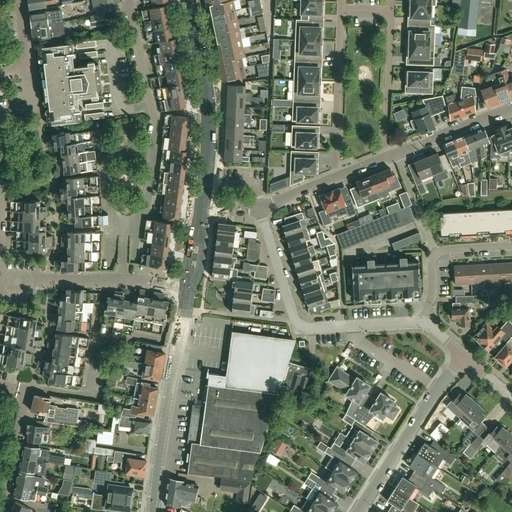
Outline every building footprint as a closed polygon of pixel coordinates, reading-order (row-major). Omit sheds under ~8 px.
[(56,3),(55,0),(28,0),(30,9),(46,6),(45,5),(56,3)] [(236,2),(234,1),(233,1),(233,0),(230,1),(209,5),(209,6),(211,15),(235,10),(236,9),(237,8),(238,6),(238,5),(237,3),(236,2)] [(324,14),(322,14),(322,6),(324,6),(325,1),(302,0),(301,14),(302,14),(302,20),(308,20),(308,21),(324,21),(324,14)] [(460,0),(460,7),(458,27),(475,29),(478,3),(481,4),(490,5),(490,0),(460,0)] [(263,14),(261,5),(255,6),(257,15),(263,14)] [(430,26),(430,25),(431,6),(408,5),(408,9),(410,10),(410,18),(408,17),(407,25),(430,26)] [(165,6),(149,9),(152,21),(168,17),(165,6)] [(237,19),(235,10),(211,15),(213,24),(237,19)] [(30,14),(31,20),(32,27),(48,24),(46,11),(30,14)] [(106,24),(104,13),(90,16),(92,27),(106,24)] [(170,28),(168,20),(168,17),(152,21),(154,32),(170,28)] [(239,29),(238,28),(237,19),(213,24),(215,34),(239,29)] [(321,37),(321,29),(323,29),(324,21),(308,21),(308,20),(302,20),(296,20),(295,40),(323,41),(323,37),(321,37)] [(58,31),(57,22),(52,24),(48,24),(32,27),(33,40),(50,38),(53,37),(53,31),(58,31)] [(60,32),(68,30),(66,23),(58,25),(60,32)] [(434,46),(435,25),(430,25),(430,26),(407,25),(407,32),(410,32),(409,40),(407,40),(407,45),(434,46)] [(244,27),(243,27),(238,28),(239,29),(215,34),(217,43),(241,38),(245,37),(246,37),(244,27)] [(172,39),(170,28),(154,32),(156,43),(159,43),(159,42),(172,40),(172,39)] [(500,42),(511,47),(511,44),(511,33),(502,38),(500,42)] [(219,53),(243,48),(241,38),(217,43),(219,53)] [(178,50),(175,39),(172,39),(172,40),(159,42),(159,43),(162,53),(178,50)] [(320,54),(320,46),(323,46),(323,41),(295,40),(294,60),(322,61),(322,54),(320,54)] [(493,54),(495,40),(486,43),(484,52),(493,54)] [(96,41),(76,43),(76,49),(96,47),(96,41)] [(101,85),(100,74),(98,64),(74,67),(73,58),(74,58),(75,57),(76,57),(76,56),(76,55),(76,54),(75,54),(74,54),(74,53),(73,53),(72,44),(68,44),(62,45),(39,48),(40,58),(44,57),(45,70),(41,71),(43,87),(47,86),(48,94),(44,95),(45,102),(49,101),(50,114),(47,115),(48,125),(71,122),(78,121),(81,121),(80,112),(81,112),(81,111),(82,111),(82,110),(82,109),(82,108),(82,107),(81,107),(80,107),(79,107),(78,98),(102,95),(101,85)] [(434,57),(434,46),(407,45),(406,65),(433,66),(434,57)] [(464,67),(466,47),(454,52),(453,66),(464,67)] [(245,57),(243,48),(219,53),(221,61),(221,62),(242,57),(242,58),(245,57)] [(180,61),(178,50),(162,53),(164,64),(180,61)] [(469,50),(469,59),(477,59),(477,50),(469,50)] [(269,62),(269,55),(261,56),(262,63),(269,62)] [(244,67),(242,58),(242,57),(221,62),(221,61),(218,62),(220,72),(244,67)] [(319,77),(319,69),(322,69),(322,61),(294,60),(294,80),(321,81),(321,77),(319,77)] [(182,72),(180,61),(164,64),(166,75),(182,72)] [(246,77),(244,67),(220,72),(222,82),(246,77)] [(511,97),(511,79),(507,81),(506,79),(509,78),(505,69),(500,71),(511,98),(511,97)] [(511,98),(500,71),(489,75),(493,86),(499,102),(511,98)] [(185,84),(182,72),(166,75),(169,86),(169,87),(181,84),(185,84)] [(433,73),(406,72),(405,93),(432,94),(433,73)] [(499,102),(493,86),(489,75),(484,77),(487,85),(484,86),(485,89),(481,91),(487,107),(487,108),(499,103),(499,102)] [(318,94),(319,86),(321,86),(321,81),(294,80),(293,100),(320,101),(321,94),(318,94)] [(184,95),(181,84),(169,87),(169,86),(165,87),(168,98),(184,95)] [(245,93),(246,86),(228,85),(227,96),(252,97),(252,93),(245,93)] [(462,116),(475,112),(473,98),(476,97),(474,89),(461,87),(460,101),(462,116)] [(462,116),(460,101),(456,102),(453,94),(445,97),(448,104),(450,121),(462,116)] [(186,107),(184,95),(168,98),(170,110),(185,107),(186,107)] [(245,108),(245,101),(252,101),(252,97),(227,96),(227,107),(245,108)] [(413,129),(418,127),(421,133),(421,134),(434,128),(434,127),(429,114),(433,113),(434,115),(446,110),(443,97),(423,101),(426,107),(412,112),(415,119),(410,121),(413,129)] [(320,113),(320,101),(293,100),(292,121),(317,122),(317,113),(320,113)] [(251,119),(251,114),(244,114),(245,108),(227,107),(226,118),(251,119)] [(105,118),(104,112),(84,115),(85,121),(105,118)] [(187,128),(188,117),(172,115),(171,126),(187,128)] [(244,129),(244,123),(251,123),(251,119),(226,118),(226,128),(244,129)] [(507,124),(500,127),(510,152),(511,151),(511,128),(509,129),(507,124)] [(292,125),(291,147),(316,148),(317,138),(319,139),(319,126),(292,125)] [(185,140),(187,128),(171,126),(170,138),(185,140)] [(510,152),(500,127),(493,130),(495,135),(490,137),(493,144),(491,145),(490,152),(497,150),(500,155),(508,156),(509,153),(510,152)] [(254,136),(243,135),(244,129),(226,128),(225,139),(250,140),(254,140),(254,136)] [(489,143),(483,128),(473,132),(479,147),(481,159),(484,158),(483,146),(489,143)] [(87,141),(86,132),(66,135),(66,134),(65,134),(65,133),(64,133),(64,132),(63,132),(62,132),(61,132),(61,133),(60,133),(60,134),(60,135),(59,135),(59,134),(53,135),(53,138),(53,140),(47,141),(47,142),(48,147),(54,146),(87,141)] [(479,147),(473,132),(463,136),(469,151),(475,149),(477,161),(481,159),(479,147)] [(469,151),(463,136),(453,141),(460,158),(463,157),(464,161),(459,163),(460,167),(470,163),(467,152),(469,151)] [(184,151),(185,140),(170,138),(168,149),(171,150),(171,149),(184,151)] [(242,150),(243,144),(250,144),(250,140),(225,139),(225,150),(242,150)] [(95,150),(93,140),(87,141),(54,146),(55,151),(61,150),(62,155),(95,150)] [(460,158),(453,141),(442,145),(451,167),(456,165),(457,168),(460,167),(459,163),(464,161),(463,157),(460,158)] [(427,148),(414,152),(416,158),(428,154),(427,148)] [(186,163),(187,151),(184,151),(171,149),(171,150),(169,161),(186,163)] [(96,160),(95,150),(62,155),(63,159),(56,160),(57,165),(96,160)] [(242,157),(242,150),(225,150),(224,160),(249,161),(249,157),(242,157)] [(318,152),(291,151),(290,177),(289,185),(289,186),(304,180),(304,173),(318,174),(318,152)] [(451,171),(447,160),(444,154),(439,157),(437,153),(425,158),(432,175),(444,170),(445,174),(451,171)] [(432,175),(425,158),(413,163),(417,172),(411,174),(416,186),(422,183),(421,180),(432,175)] [(97,169),(96,160),(57,165),(58,170),(64,169),(65,174),(66,174),(97,169)] [(184,174),(186,163),(169,161),(168,172),(184,174)] [(400,186),(396,176),(393,177),(390,169),(355,182),(358,188),(358,189),(352,192),(357,203),(363,200),(362,197),(367,195),(376,192),(377,195),(400,186)] [(163,183),(167,184),(167,183),(183,185),(184,174),(168,172),(164,171),(163,183)] [(100,186),(100,176),(98,176),(66,178),(67,182),(61,183),(61,188),(94,186),(100,186)] [(270,184),(269,193),(289,185),(290,177),(270,184)] [(182,197),(183,185),(167,183),(167,184),(165,195),(182,197)] [(469,196),(475,196),(474,183),(467,184),(469,194),(469,196)] [(463,195),(469,194),(467,184),(459,184),(463,195)] [(94,195),(94,186),(61,188),(61,189),(61,192),(55,192),(55,198),(61,198),(61,197),(94,196),(94,195)] [(323,200),(322,200),(328,217),(337,213),(336,209),(344,206),(348,216),(356,213),(349,195),(344,197),(341,189),(339,190),(338,189),(332,192),(332,191),(324,194),(326,199),(323,200)] [(412,205),(406,192),(404,193),(399,195),(404,208),(409,206),(412,205)] [(101,205),(101,195),(94,195),(94,196),(61,197),(61,198),(61,203),(62,203),(68,202),(68,207),(101,205)] [(180,208),(182,197),(165,195),(164,206),(180,208)] [(46,212),(46,207),(39,206),(40,200),(33,200),(33,202),(6,201),(6,211),(46,212)] [(101,215),(101,214),(101,205),(68,207),(68,211),(62,212),(62,217),(68,217),(68,216),(101,215)] [(179,220),(180,208),(164,206),(163,218),(172,219),(179,220)] [(409,206),(404,208),(406,214),(408,218),(413,216),(409,206)] [(442,217),(454,216),(468,215),(482,214),(496,214),(510,213),(511,212),(511,208),(442,213),(442,216),(442,217)] [(39,221),(39,217),(46,217),(46,212),(6,211),(6,221),(39,221)] [(305,220),(304,219),(302,212),(290,216),(291,222),(282,225),(285,236),(306,229),(306,226),(307,224),(305,220)] [(511,230),(510,213),(496,214),(497,233),(505,233),(505,230),(511,230)] [(108,225),(108,214),(101,214),(101,215),(68,216),(68,217),(68,222),(69,222),(75,222),(75,226),(101,225),(108,225)] [(483,232),(482,214),(468,215),(469,235),(477,235),(477,232),(483,232)] [(497,233),(496,214),(482,214),(483,232),(488,231),(488,234),(497,233)] [(368,215),(358,219),(361,225),(365,223),(370,221),(368,215)] [(454,216),(455,233),(460,233),(461,235),(469,235),(468,215),(454,216)] [(455,233),(454,216),(442,217),(442,216),(439,216),(440,237),(449,236),(449,234),(455,233)] [(46,231),(46,226),(39,226),(39,221),(6,221),(6,231),(12,231),(12,230),(46,231)] [(155,221),(154,232),(170,234),(171,223),(162,221),(155,221)] [(239,232),(235,232),(235,225),(218,223),(217,234),(239,237),(239,232)] [(310,239),(306,229),(285,236),(288,246),(305,241),(310,239)] [(52,241),(52,236),(45,236),(46,231),(12,230),(12,231),(12,240),(52,241)] [(101,242),(101,232),(75,232),(68,232),(68,236),(62,236),(62,241),(101,242)] [(168,246),(170,234),(154,232),(152,244),(168,246)] [(342,232),(336,235),(339,240),(345,238),(342,232)] [(422,239),(419,232),(392,243),(394,250),(421,239),(422,239)] [(239,240),(239,237),(217,234),(215,245),(233,247),(238,248),(239,240)] [(45,252),(45,246),(52,246),(52,241),(12,240),(12,250),(15,250),(39,250),(39,252),(45,252)] [(101,252),(101,242),(62,241),(62,246),(68,246),(68,251),(101,252)] [(292,256),(314,249),(313,246),(307,247),(305,241),(288,246),(292,256)] [(167,257),(168,246),(152,244),(151,255),(167,257)] [(232,254),(233,247),(215,245),(214,256),(236,258),(237,254),(232,254)] [(260,250),(247,249),(246,259),(259,261),(260,250)] [(312,262),(310,256),(315,254),(314,249),(292,256),(295,267),(312,262)] [(101,262),(101,252),(68,251),(68,255),(62,255),(61,255),(61,260),(61,261),(94,261),(94,262),(101,262)] [(165,269),(167,257),(151,255),(149,267),(165,269)] [(236,261),(236,258),(214,256),(213,266),(233,269),(233,268),(234,262),(236,261)] [(385,264),(387,298),(397,297),(402,296),(402,297),(413,296),(418,295),(418,296),(420,296),(420,295),(419,286),(421,286),(421,279),(419,280),(418,273),(419,273),(418,262),(417,262),(406,263),(406,258),(400,258),(400,263),(385,264)] [(100,271),(101,262),(94,262),(94,261),(61,261),(61,260),(55,260),(55,266),(61,266),(61,268),(61,272),(67,272),(67,271),(100,271)] [(298,277),(320,270),(317,260),(312,262),(295,267),(298,277)] [(374,265),(373,260),(367,260),(368,265),(352,266),(351,266),(352,277),(353,277),(353,288),(352,288),(352,297),(354,297),(354,299),(354,300),(365,299),(370,298),(370,299),(381,298),(386,297),(386,298),(387,298),(385,264),(374,265)] [(511,280),(511,263),(503,264),(504,281),(511,280)] [(254,271),(267,273),(268,267),(258,266),(255,265),(249,264),(248,270),(254,271)] [(504,281),(503,264),(486,265),(487,282),(504,281)] [(487,282),(486,265),(470,266),(471,283),(487,282)] [(237,269),(233,268),(233,269),(213,266),(211,277),(234,280),(235,280),(242,281),(242,278),(240,276),(236,276),(237,269)] [(471,283),(470,266),(454,267),(455,284),(471,283)] [(302,287),(321,281),(319,275),(320,275),(321,273),(320,270),(298,277),(302,287)] [(253,282),(242,281),(235,280),(234,291),(251,293),(253,282)] [(305,298),(324,292),(321,281),(302,287),(305,298)] [(100,304),(100,294),(92,293),(73,291),(73,290),(67,289),(67,291),(67,295),(60,295),(60,300),(93,303),(100,304)] [(142,331),(148,298),(144,297),(145,291),(139,290),(138,296),(139,296),(133,329),(142,331)] [(250,304),(251,293),(234,291),(233,302),(250,304)] [(113,331),(120,293),(115,292),(114,293),(113,298),(108,297),(106,303),(108,303),(103,330),(113,331)] [(332,308),(330,301),(328,302),(324,292),(305,298),(308,308),(318,305),(320,311),(328,309),(332,308)] [(122,333),(128,301),(124,300),(125,294),(120,293),(113,331),(122,333)] [(152,332),(159,294),(154,293),(152,299),(148,298),(142,331),(152,332)] [(161,334),(166,308),(168,308),(169,302),(163,301),(164,295),(159,294),(152,332),(161,334)] [(133,329),(139,296),(138,296),(134,295),(133,301),(128,301),(122,333),(132,335),(133,329)] [(469,307),(468,307),(467,303),(473,302),(473,296),(455,296),(455,303),(451,304),(451,309),(451,318),(454,318),(454,321),(458,321),(462,325),(463,329),(471,328),(469,307)] [(494,308),(500,301),(500,296),(488,296),(488,303),(494,308)] [(92,312),(93,303),(60,300),(54,299),(53,305),(54,305),(59,305),(59,310),(92,312)] [(254,309),(255,305),(250,304),(233,302),(231,313),(249,315),(249,308),(254,309)] [(91,322),(92,312),(59,310),(59,314),(53,313),(52,313),(52,319),(91,322)] [(36,324),(37,319),(30,318),(30,319),(5,315),(4,315),(2,324),(41,331),(42,326),(40,325),(36,324)] [(91,332),(91,322),(52,319),(52,324),(58,324),(57,329),(91,332)] [(488,350),(499,338),(504,342),(508,338),(511,333),(506,328),(504,331),(498,327),(495,330),(487,323),(475,337),(476,338),(476,340),(478,342),(480,342),(481,343),(482,344),(482,347),(485,349),(487,349),(488,350)] [(40,336),(41,331),(2,324),(1,334),(33,339),(34,335),(40,336)] [(282,385),(290,362),(291,357),(295,345),(292,344),(234,334),(234,332),(227,374),(209,371),(209,369),(208,369),(207,375),(209,375),(205,407),(193,405),(187,444),(192,444),(190,454),(188,454),(187,462),(189,462),(188,473),(251,481),(279,394),(280,392),(282,385)] [(88,348),(89,338),(56,333),(56,338),(49,337),(49,342),(88,348)] [(39,346),(40,340),(33,339),(1,334),(0,337),(0,343),(25,348),(32,349),(32,345),(37,345),(39,346)] [(511,346),(511,341),(509,338),(508,338),(504,342),(499,348),(501,350),(494,357),(505,366),(511,358),(511,349),(511,348),(511,346)] [(86,358),(88,348),(49,342),(48,347),(54,348),(53,352),(86,358)] [(31,353),(25,352),(25,348),(0,343),(0,353),(30,359),(31,353)] [(139,356),(138,362),(162,367),(165,353),(147,350),(146,360),(145,360),(143,358),(143,357),(139,356)] [(85,368),(86,358),(53,352),(52,357),(46,356),(46,357),(45,361),(78,366),(78,367),(85,368)] [(29,364),(30,359),(0,353),(0,363),(16,366),(16,368),(22,369),(23,363),(29,364)] [(83,376),(85,368),(78,367),(78,366),(45,361),(42,360),(39,360),(38,365),(45,366),(44,369),(44,371),(77,376),(77,375),(83,376)] [(143,377),(160,380),(162,367),(138,362),(129,360),(128,366),(144,369),(143,377)] [(305,393),(312,369),(290,362),(282,385),(305,393)] [(347,392),(355,380),(336,368),(328,380),(347,392)] [(82,386),(83,376),(77,375),(77,376),(44,371),(43,376),(49,377),(48,383),(55,384),(55,382),(82,386)] [(116,381),(118,374),(110,372),(109,379),(116,381)] [(370,386),(357,377),(355,380),(347,392),(345,395),(352,399),(345,414),(355,420),(365,405),(360,402),(370,386)] [(149,384),(142,383),(139,398),(156,402),(158,388),(149,387),(149,384)] [(391,405),(394,401),(380,393),(370,408),(365,405),(355,420),(365,426),(375,414),(382,419),(385,415),(392,420),(399,410),(391,405)] [(460,418),(474,402),(469,397),(469,398),(465,395),(463,397),(460,394),(453,401),(452,400),(446,406),(460,418)] [(56,423),(77,426),(77,423),(79,409),(67,407),(67,409),(57,407),(57,406),(49,405),(51,399),(35,395),(31,411),(47,414),(57,416),(56,423)] [(153,415),(156,402),(139,398),(137,406),(132,405),(131,409),(123,408),(121,416),(136,418),(136,414),(143,416),(144,413),(152,415),(153,415)] [(484,416),(481,413),(483,411),(479,407),(480,406),(474,402),(460,418),(459,419),(473,431),(465,440),(470,444),(478,435),(473,431),(479,425),(478,424),(484,416)] [(151,421),(136,419),(136,418),(121,416),(118,426),(133,428),(132,432),(149,434),(149,433),(151,431),(151,429),(150,427),(151,421)] [(370,452),(377,441),(370,437),(373,431),(365,426),(355,420),(351,425),(359,431),(353,441),(370,452)] [(54,444),(56,430),(62,431),(63,425),(39,421),(38,426),(28,425),(27,433),(29,433),(28,440),(47,443),(54,444)] [(497,450),(511,435),(506,430),(505,431),(502,428),(500,430),(496,427),(490,434),(489,433),(483,440),(487,444),(486,445),(495,453),(497,450)] [(430,435),(438,441),(443,435),(436,429),(430,435)] [(99,430),(97,442),(111,444),(113,432),(111,432),(99,430)] [(363,463),(370,452),(353,441),(340,433),(330,448),(341,455),(344,450),(363,463)] [(475,448),(483,440),(478,435),(470,444),(463,452),(470,459),(478,450),(475,448)] [(507,467),(510,463),(510,464),(511,461),(511,435),(497,450),(507,459),(503,464),(507,467)] [(280,456),(287,445),(276,439),(269,450),(280,456)] [(424,443),(416,454),(430,464),(436,454),(445,460),(449,453),(437,442),(433,448),(424,443)] [(41,457),(42,449),(24,446),(21,458),(47,462),(47,458),(41,457)] [(114,457),(115,451),(115,450),(85,446),(84,453),(114,457)] [(338,460),(341,455),(330,448),(328,446),(324,452),(334,458),(337,461),(338,460)] [(114,457),(113,461),(121,462),(121,467),(127,468),(126,473),(144,476),(146,461),(135,460),(136,454),(115,451),(114,457)] [(280,460),(269,453),(265,460),(276,467),(280,460)] [(432,488),(436,482),(424,474),(430,464),(416,454),(408,466),(416,471),(413,476),(425,484),(432,488)] [(106,457),(99,456),(97,469),(104,470),(106,457)] [(41,474),(43,466),(46,466),(47,462),(21,458),(19,470),(35,473),(35,472),(41,474)] [(357,473),(339,461),(332,472),(350,483),(357,473)] [(511,471),(511,465),(510,464),(510,463),(507,467),(495,479),(500,484),(506,477),(511,471)] [(76,478),(93,479),(94,469),(76,468),(76,478)] [(104,481),(102,495),(133,499),(134,492),(132,491),(133,488),(123,486),(124,482),(110,480),(111,472),(95,470),(94,477),(101,478),(101,480),(104,481)] [(32,484),(33,476),(18,472),(16,484),(46,492),(47,487),(32,484)] [(321,486),(324,481),(321,478),(311,472),(307,478),(321,486)] [(350,483),(332,472),(326,482),(343,494),(350,483)] [(432,488),(425,484),(413,476),(409,481),(402,476),(394,488),(409,498),(416,487),(427,495),(432,488)] [(467,484),(470,479),(465,476),(462,481),(467,484)] [(183,482),(168,479),(166,491),(199,498),(200,493),(196,492),(197,486),(183,483),(183,482)] [(237,493),(236,502),(247,504),(250,482),(230,479),(228,492),(237,493)] [(46,496),(46,492),(16,484),(13,496),(34,501),(36,494),(46,496)] [(403,511),(401,510),(409,498),(394,488),(386,500),(394,505),(390,510),(393,511),(403,511)] [(331,511),(337,504),(319,492),(318,491),(317,492),(314,489),(307,499),(326,511),(331,511)] [(190,501),(198,502),(199,498),(166,491),(164,504),(180,507),(180,506),(189,508),(190,501)] [(263,503),(266,498),(259,493),(256,499),(263,503)] [(133,499),(102,495),(96,494),(93,508),(105,510),(104,511),(114,511),(120,511),(120,509),(129,511),(130,507),(132,507),(133,499)] [(326,511),(307,499),(301,509),(293,505),(290,511),(292,511),(326,511)] [(12,508),(9,506),(5,511),(29,511),(31,509),(15,502),(12,508)]
